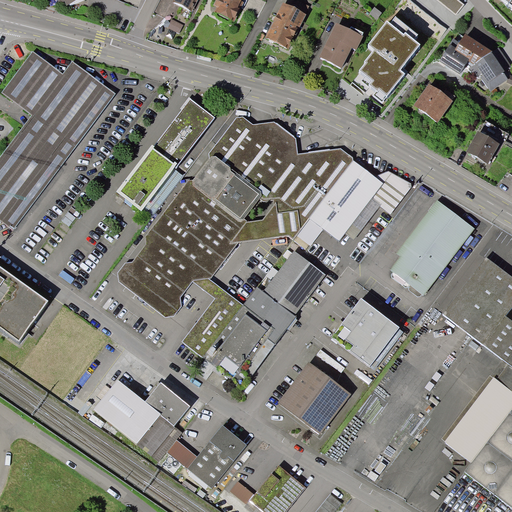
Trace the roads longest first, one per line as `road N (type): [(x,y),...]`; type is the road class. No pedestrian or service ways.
road 1 (residential): [(390,511),(0,249)]
road 2 (primary): [(511,216),(330,114),(126,51)]
road 3 (unknown): [(307,459),(484,233)]
road 4 (residential): [(145,511),(0,414)]
road 5 (unknown): [(157,357),(252,245)]
road 6 (primary): [(126,51),(9,18)]
